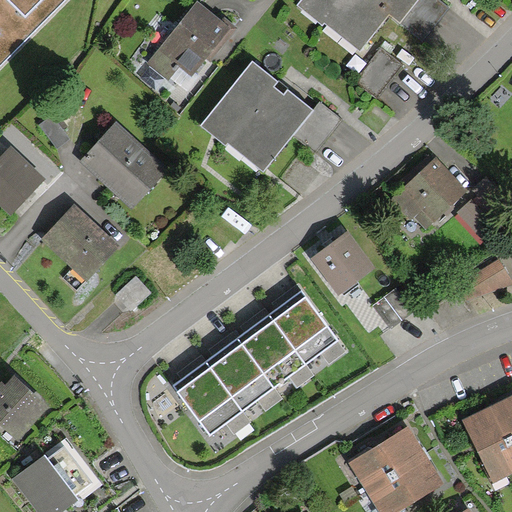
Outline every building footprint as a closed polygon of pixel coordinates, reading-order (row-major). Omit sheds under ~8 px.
[(0,0),(0,66),(66,0),(0,0)] [(395,23),(413,0),(296,0),(294,3),(356,52),(385,15),(395,23)] [(419,42),(444,11),(430,0),(413,0),(395,23),(419,42)] [(204,49),(222,25),(190,2),(145,64),(164,78),(173,65),(186,74),(204,49)] [(362,76),(382,92),(408,60),(389,44),(362,76)] [(286,135),(307,109),(282,89),(278,93),(269,86),(273,80),(248,59),(197,123),(258,171),(286,135)] [(310,154),(337,121),(312,102),(307,109),(286,135),(310,154)] [(131,198),(163,162),(111,117),(79,153),(92,164),(131,198)] [(23,195),(39,178),(7,148),(0,156),(0,205),(7,213),(23,196),(23,195)] [(427,230),(467,192),(437,160),(396,199),(427,230)] [(472,203),(460,214),(484,240),(496,228),(472,203)] [(80,277),(113,243),(71,204),(59,218),(39,239),(80,277)] [(339,301),(377,272),(348,235),(311,264),(339,301)] [(511,284),(511,283),(501,262),(457,289),(467,302),(511,284)] [(375,300),(393,325),(418,306),(400,282),(375,300)] [(188,378),(172,390),(208,438),(336,342),(299,294),(283,307),(251,331),(220,354),(188,378)] [(0,425),(12,437),(44,402),(14,374),(2,387),(0,388),(0,425)] [(485,480),(511,467),(511,392),(456,419),(470,447),(485,480)] [(386,511),(416,494),(437,481),(403,427),(382,440),(343,464),(373,511),(386,511)] [(54,511),(63,506),(94,482),(63,443),(12,483),(34,511),(54,511)]
